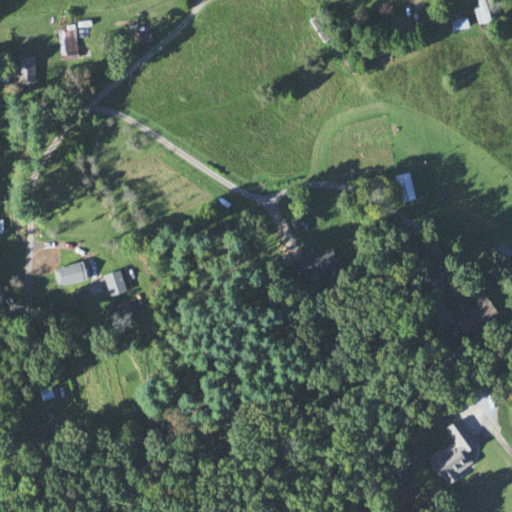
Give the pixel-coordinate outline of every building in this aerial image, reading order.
[(476,27),(488,23),(481,0),(472,0),(476,10),(471,11),(476,27)] [(399,29),(399,18),(388,18),(388,29),(399,29)] [(448,21),(449,31),(465,30),(464,20),(448,21)] [(75,56),(72,31),(56,33),(59,58),(75,56)] [(150,41),(145,31),(131,37),(135,47),(150,41)] [(32,88),(32,59),(13,59),(13,88),(32,88)] [(411,201),(406,172),(391,175),(395,203),(411,201)] [(287,260),(293,281),(333,268),(327,247),(287,260)] [(53,287),(83,279),(78,261),(49,269),(53,287)] [(124,292),(123,272),(102,273),(103,294),(124,292)] [(495,316),(482,298),(440,329),(452,347),(495,316)] [(49,397),(45,385),(34,388),(38,400),(49,397)] [(425,457),(441,482),(469,464),(461,452),(472,445),(455,419),(441,428),(452,446),(439,455),(436,450),(425,457)]
